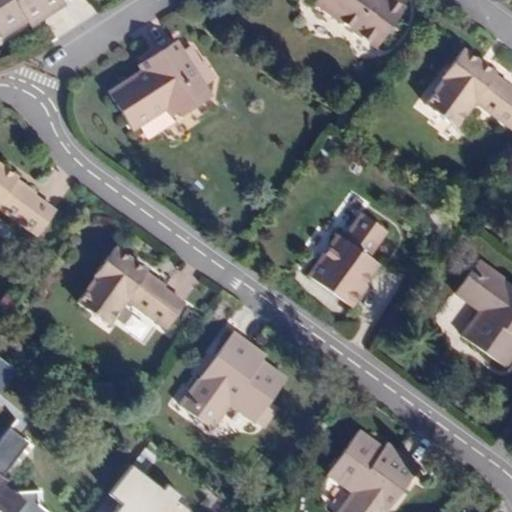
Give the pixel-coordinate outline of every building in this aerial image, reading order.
[(65,3),(62,0),(0,0),(0,31),(2,35),(28,19),(37,13),(41,19),(65,3)] [(399,13),(404,5),(396,0),(313,0),(376,45),(380,39),(387,44),(400,25),(393,21),(399,13)] [(31,25),(41,19),(37,13),(28,19),(31,25)] [(400,25),(406,18),(399,13),(393,21),(400,25)] [(211,96),(203,84),(213,78),(203,61),(200,63),(193,68),(182,51),(176,40),(145,59),(149,64),(139,70),(108,90),(132,129),(165,109),(170,116),(176,112),(192,101),(195,106),(211,96)] [(200,63),(190,46),(182,51),(193,68),(200,63)] [(511,85),(511,84),(463,47),(440,78),(442,79),(425,103),(456,126),(475,100),(511,126),(511,90),(510,89),(511,85)] [(149,64),(145,59),(136,65),(139,70),(149,64)] [(179,116),(195,106),(192,101),(176,112),(179,116)] [(36,190),(0,163),(0,206),(37,233),(54,210),(34,194),(36,190)] [(378,263),(368,255),(385,230),(361,211),(343,237),(337,232),(307,273),(351,305),(367,283),(365,281),(360,277),(365,270),(370,274),(378,263)] [(184,303),(163,288),(166,285),(146,271),(148,269),(115,246),(92,277),(94,279),(76,301),(108,325),(127,298),(166,327),(184,303)] [(511,291),(507,288),(510,282),(478,259),(455,291),(479,309),(462,334),(505,365),(511,355),(511,291)] [(365,281),(370,274),(365,270),(360,277),(365,281)] [(268,402),(286,377),(262,360),(253,353),(256,348),(233,331),(215,355),(220,359),(208,376),(203,372),(191,388),(199,394),(188,410),(212,427),(229,404),(262,427),(276,408),(268,402)] [(262,360),(265,354),(256,348),(253,353),(262,360)] [(0,388),(3,390),(22,366),(0,350),(0,388)] [(208,376),(220,359),(215,355),(203,372),(208,376)] [(188,410),(199,394),(191,388),(180,404),(188,410)] [(47,511),(48,511),(38,503),(38,490),(15,493),(3,485),(7,480),(3,475),(28,443),(10,428),(0,441),(0,511),(47,511)] [(402,489),(419,466),(396,449),(392,455),(383,448),(358,431),(327,474),(352,493),(337,511),(385,511),(389,507),(385,504),(398,486),(402,489)] [(7,480),(33,446),(28,443),(3,475),(7,480)] [(396,449),(387,443),(383,448),(392,455),(396,449)] [(196,511),(140,470),(119,497),(108,497),(96,511),(196,511)] [(389,507),(402,489),(398,486),(385,504),(389,507)]
